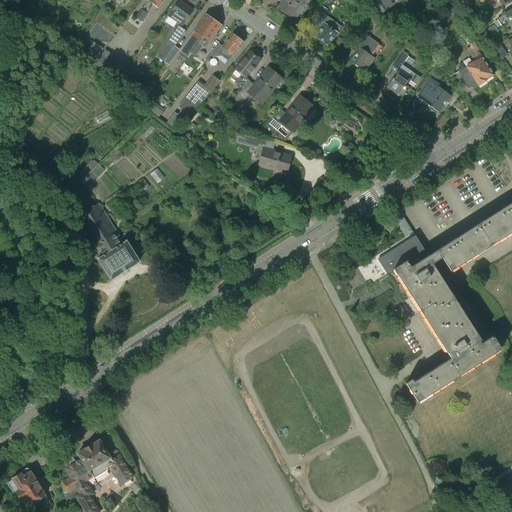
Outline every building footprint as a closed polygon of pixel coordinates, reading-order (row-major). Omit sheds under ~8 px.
[(147,1),(145,5),(150,8),(153,5),(158,8),(163,0),(147,0),(147,1)] [(283,0),(278,8),(290,17),(291,15),(295,18),(296,19),(304,6),(300,3),(301,0),(283,0)] [(389,0),(369,0),(380,15),(393,6),(389,0)] [(168,17),(182,26),(193,11),(179,1),(168,17)] [(314,38),(327,47),(337,33),(341,27),(324,15),(327,10),(321,6),(310,20),(316,25),(317,24),(322,27),(320,30),(319,30),(317,33),(317,34),(314,38)] [(141,9),(135,18),(141,22),(147,14),(147,13),(141,10),(141,9)] [(503,15),(497,19),(498,22),(501,27),(511,20),(511,10),(510,11),(509,9),(504,13),(505,15),(503,15)] [(370,14),(364,23),(369,26),(371,23),(375,17),(370,14)] [(197,33),(182,54),(187,58),(191,52),(213,20),(206,15),(194,31),(197,33)] [(375,17),(371,23),(376,26),(376,25),(379,21),(380,20),(375,17)] [(213,20),(191,52),(196,56),(203,45),(206,47),(209,42),(212,44),(219,34),(216,32),(221,26),(219,24),(219,23),(216,21),(215,22),(213,20)] [(511,20),(501,27),(505,32),(511,28),(511,29),(511,20)] [(178,26),(166,44),(173,48),(176,45),(185,31),(178,26)] [(469,45),(476,40),(469,30),(462,34),(462,35),(465,40),(466,39),(469,45)] [(218,52),(228,60),(231,56),(232,57),(243,43),(240,41),(240,40),(239,38),(238,39),(232,34),(223,46),(219,44),(210,55),(214,58),(218,52)] [(374,59),(370,56),(379,44),(366,35),(358,47),(360,48),(350,62),(364,72),(374,59)] [(469,45),(475,53),(481,49),(476,40),(469,45)] [(97,56),(102,48),(93,42),(88,49),(97,56)] [(499,42),(493,46),(498,53),(503,48),(499,42)] [(165,61),(170,53),(173,48),(166,44),(166,43),(163,48),(157,57),(164,61),(165,61)] [(173,48),(170,53),(175,57),(181,48),(176,45),(173,48)] [(105,50),(92,67),(114,84),(123,72),(109,61),(113,56),(105,50)] [(91,51),(86,59),(93,64),(98,56),(91,51)] [(241,75),(234,84),(241,90),(243,88),(249,81),(245,78),(260,60),(249,51),(234,69),(241,75)] [(398,70),(397,73),(396,72),(386,88),(399,97),(409,81),(415,85),(420,78),(410,72),(402,66),(408,57),(401,52),(391,66),(398,70)] [(175,57),(170,53),(165,61),(170,64),(175,57)] [(466,67),(458,72),(461,75),(460,76),(468,89),(471,87),(472,88),(477,85),(478,87),(486,82),(486,81),(491,77),(491,76),(492,75),(484,63),(486,62),(481,56),(474,61),(472,62),(469,58),(463,62),(466,67)] [(241,90),(233,100),(240,105),(250,94),(260,102),(280,78),(267,68),(253,84),(247,92),(243,88),(241,90)] [(434,68),(429,74),(439,81),(444,75),(434,68)] [(173,115),(166,123),(175,131),(197,104),(198,105),(199,104),(200,104),(219,82),(213,76),(204,86),(198,81),(187,96),(178,107),(182,110),(176,117),(173,115)] [(451,97),(443,91),(444,89),(430,78),(416,97),(438,113),(451,97)] [(152,80),(148,85),(152,88),(156,83),(152,80)] [(139,96),(136,100),(141,104),(147,108),(150,105),(139,96)] [(260,133),(271,137),(282,123),(292,132),(312,108),(299,97),(279,121),(273,117),(260,133)] [(159,117),(161,113),(150,105),(147,108),(159,117)] [(216,108),(212,114),(217,118),(222,113),(216,108)] [(196,114),(183,130),(190,135),(202,120),(196,114)] [(242,144),(245,134),(237,132),(235,142),(242,144)] [(371,149),(372,147),(372,143),(370,140),(366,140),(363,142),(362,146),(362,148),(364,151),(368,152),(371,149)] [(262,150),(258,165),(276,170),(276,169),(285,172),(289,156),(272,151),(262,149),(262,150)] [(92,158),(73,176),(85,188),(103,170),(92,158)] [(157,170),(151,174),(157,182),(162,178),(157,170)] [(511,232),(511,202),(427,256),(425,254),(421,247),(419,248),(412,238),(410,240),(378,259),(387,274),(394,270),(450,359),(413,382),(412,379),(405,383),(417,402),(501,349),(492,336),(482,343),(432,264),(442,258),(450,271),(511,232)] [(123,243),(98,203),(75,217),(100,257),(98,259),(111,280),(139,262),(125,241),(123,243)] [(80,459),(65,468),(70,478),(77,489),(81,494),(76,497),(77,498),(75,500),(82,511),(99,511),(84,486),(85,481),(93,477),(94,479),(108,470),(107,468),(110,466),(121,485),(133,477),(119,455),(111,460),(99,440),(78,453),(79,455),(78,456),(80,459)] [(11,480),(6,483),(13,494),(16,492),(21,501),(22,500),(26,507),(29,505),(40,499),(44,505),(49,502),(30,472),(28,469),(26,469),(20,472),(20,474),(11,480)] [(65,481),(61,482),(63,494),(70,494),(77,489),(70,478),(65,481)]
